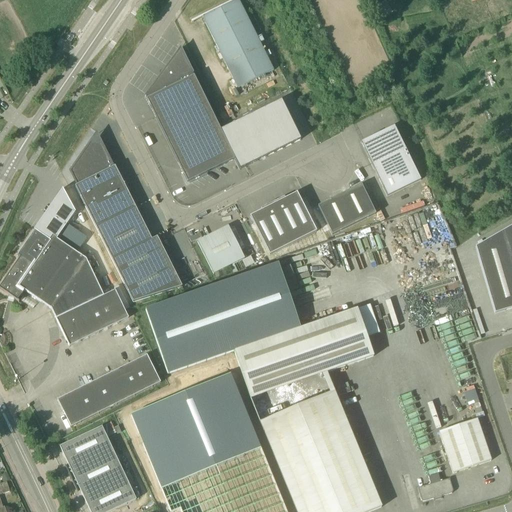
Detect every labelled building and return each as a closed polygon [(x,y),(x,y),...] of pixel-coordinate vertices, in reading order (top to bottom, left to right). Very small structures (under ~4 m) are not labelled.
[(274,71),(238,0),(236,0),(202,17),(206,25),(238,89),(274,71)] [(281,101),(220,131),(180,50),(181,49),(180,49),(145,97),(145,98),(145,97),(187,183),(235,160),(240,170),(301,140),(281,101)] [(394,126),(360,143),(387,197),(421,181),(394,126)] [(91,143),(70,172),(77,186),(75,187),(95,227),(135,207),(128,192),(118,173),(115,167),(113,168),(101,144),(100,145),(91,143)] [(318,207),(332,236),(375,215),(361,186),(318,207)] [(47,212),(34,231),(49,241),(52,237),(56,240),(75,213),(62,189),(47,212)] [(284,198),(278,201),(272,204),(293,244),(316,232),(297,194),(297,193),(285,199),(284,198)] [(293,244),(272,204),(266,207),(261,209),(262,211),(250,217),(250,218),(250,217),(270,256),(293,244)] [(140,216),(135,208),(135,207),(95,227),(112,260),(152,240),(147,231),(140,216)] [(511,225),(475,248),(495,314),(511,309),(511,225)] [(214,276),(245,261),(228,227),(197,242),(214,276)] [(56,319),(76,310),(95,300),(103,297),(86,260),(56,240),(52,237),(49,241),(34,231),(17,256),(20,258),(0,287),(0,289),(9,296),(8,298),(14,299),(19,303),(20,302),(18,301),(25,291),(51,310),(52,310),(56,319)] [(162,247),(157,238),(152,240),(112,260),(133,303),(182,287),(177,278),(172,267),(171,264),(169,261),(168,258),(167,258),(162,247)] [(234,352),(237,351),(249,347),(300,330),(278,265),(146,310),(168,375),(234,352)] [(95,300),(109,328),(128,319),(115,291),(103,297),(95,300)] [(89,338),(109,328),(95,300),(76,310),(89,338)] [(69,347),(89,338),(76,310),(56,319),(69,347)] [(374,357),(372,353),(357,310),(350,312),(300,330),(249,347),(237,351),(234,352),(249,395),(320,371),(324,369),(326,373),(374,357)] [(143,392),(161,383),(147,356),(129,365),(143,392)] [(125,401),(143,392),(129,365),(111,374),(125,401)] [(107,410),(125,401),(111,374),(93,383),(107,410)] [(285,511),(230,376),(131,416),(170,511),(175,511),(180,510),(181,511),(285,511)] [(295,389),(291,391),(293,396),(302,392),(297,380),(292,383),(295,389)] [(89,419),(107,410),(93,383),(75,392),(89,419)] [(479,388),(470,390),(473,403),(481,402),(479,388)] [(71,428),(89,419),(75,392),(57,400),(71,428)] [(353,438),(334,392),(260,422),(296,511),(371,511),(381,508),(361,458),(370,454),(362,434),(353,438)] [(26,433),(37,431),(35,424),(29,425),(27,417),(23,418),(26,433)] [(477,420),(439,433),(453,474),(491,462),(477,420)] [(89,511),(111,511),(136,500),(102,427),(60,447),(69,466),(66,467),(65,467),(77,491),(79,490),(89,511)] [(7,474),(1,476),(4,483),(10,481),(7,474)] [(449,480),(440,482),(438,474),(428,477),(430,485),(417,489),(421,501),(423,502),(433,500),(435,501),(441,499),(442,497),(451,494),(453,492),(449,480)] [(0,504),(0,495),(10,492),(7,483),(0,484),(0,511),(6,511),(5,507),(1,508),(0,504)]
